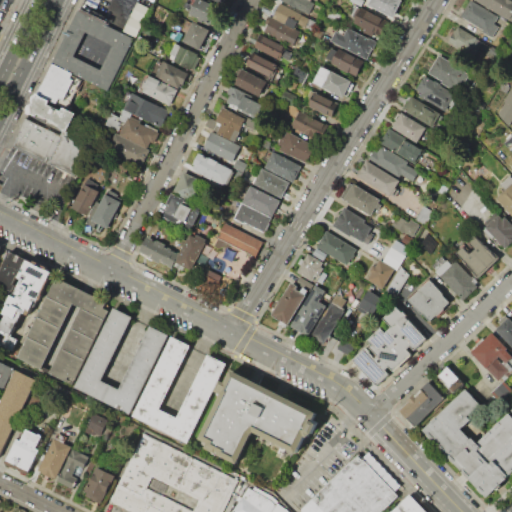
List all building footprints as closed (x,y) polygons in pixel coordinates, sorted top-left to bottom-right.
[(197,0),(205,0),(223,9),(215,27),(190,14),(197,0)] [(281,0),(306,0),(313,3),(308,15),(281,2),(281,0)] [(406,0),(397,18),(371,5),(372,0),(406,0)] [(511,0),(511,18),(510,22),(470,0),(511,0)] [(122,29),(134,35),(148,7),(135,1),(122,29)] [(279,3),(310,19),(302,33),(273,17),(279,3)] [(457,18),(466,3),(497,19),(486,37),(457,18)] [(362,8),(392,23),(385,39),(376,34),(374,38),(364,33),(365,30),(354,23),(362,8)] [(77,10),(130,37),(106,90),(52,60),(77,10)] [(271,19),(302,34),(295,48),(264,33),(271,19)] [(194,22),(210,30),(201,50),(184,42),(194,22)] [(444,43),(453,27),(478,41),(470,56),(444,43)] [(348,28),(378,44),(369,60),(331,42),(337,32),(344,37),(348,28)] [(261,35),(295,52),(291,61),(283,57),(281,60),(259,49),(260,47),(256,45),(261,35)] [(177,43),(199,54),(199,57),(202,58),(195,71),(192,69),(192,71),(175,62),(177,57),(171,55),(177,43)] [(492,46),(501,52),(496,60),(487,54),(492,46)] [(339,50),(365,63),(358,77),(332,64),(339,50)] [(254,52),(280,66),(271,82),(247,67),(254,52)] [(426,74),(436,55),(463,70),(461,73),(466,75),(460,85),(456,83),(450,92),(440,85),(439,81),(426,74)] [(165,61),(190,75),(185,87),(182,85),(181,89),(157,78),(165,61)] [(39,95),(52,102),(57,104),(59,100),(64,102),(74,81),(71,72),(54,64),(39,95)] [(297,66),(308,72),(303,83),(291,77),(297,66)] [(323,66),(354,81),(346,99),(315,82),(323,66)] [(243,70),(269,84),(260,98),(237,86),(243,70)] [(151,77),(179,91),(172,106),(144,93),(151,77)] [(413,91),(422,77),(430,82),(434,82),(437,84),(438,87),(453,95),(443,112),(417,97),(419,94),(413,91)] [(511,121),(508,125),(498,114),(504,103),(501,101),(511,83),(511,121)] [(235,87),(265,103),(260,119),(229,102),(235,87)] [(286,89),(298,95),(295,101),(283,96),(286,89)] [(317,94),(339,105),(334,118),(309,107),(317,94)] [(39,95),(28,113),(44,121),(45,118),(61,126),(59,129),(63,131),(68,133),(78,116),(64,109),(63,111),(50,106),(52,102),(39,95)] [(136,95),(170,111),(163,128),(128,112),(136,95)] [(399,112),(408,98),(437,115),(429,128),(399,112)] [(479,99),(487,104),(483,109),(476,104),(479,99)] [(226,108),(247,119),(236,143),(214,130),(226,108)] [(301,112),(330,127),(322,141),(294,127),(301,112)] [(387,128),(397,114),(423,130),(412,144),(387,128)] [(129,118),(160,133),(155,145),(153,143),(149,150),(122,135),(129,118)] [(25,120),(13,147),(76,177),(91,145),(63,131),(60,137),(25,120)] [(378,145),(386,130),(420,151),(412,165),(378,145)] [(213,132),(242,148),(234,163),(206,148),(213,132)] [(287,132),(316,147),(307,164),(281,152),(282,148),(278,146),(283,137),(285,138),(287,132)] [(107,154),(140,169),(149,152),(117,135),(107,154)] [(259,136),(271,142),(267,148),(256,142),(259,136)] [(366,160),(370,153),(375,155),(379,147),(405,163),(404,166),(417,174),(411,183),(399,176),(396,180),(366,160)] [(466,157),(460,167),(446,159),(452,149),(466,157)] [(274,151),(303,167),(294,183),(265,168),(274,151)] [(200,152),(234,168),(226,184),(197,169),(199,166),(194,163),(200,152)] [(352,177),(363,161),(397,182),(387,198),(352,177)] [(262,168),(291,183),(282,198),(254,183),(262,168)] [(184,172),(210,184),(200,205),(174,193),(184,172)] [(345,198),(354,183),(382,200),(373,216),(345,198)] [(443,184),(449,187),(445,194),(439,191),(443,184)] [(252,185),(281,201),(273,216),(244,200),(252,185)] [(72,210),(88,218),(100,194),(83,186),(72,210)] [(511,220),(492,201),(508,186),(511,189),(511,220)] [(90,221),(109,230),(124,201),(108,193),(102,204),(99,203),(90,221)] [(164,216),(170,205),(167,203),(172,193),(202,208),(191,229),(164,216)] [(242,202),(272,218),(265,233),(244,222),(243,224),(233,219),(242,202)] [(424,206),(433,211),(425,225),(416,219),(424,206)] [(330,227),(341,208),(363,221),(362,225),(370,229),(361,244),(348,235),(347,237),(330,227)] [(480,228),(494,216),(498,220),(500,218),(510,228),(508,231),(511,235),(511,240),(501,250),(480,228)] [(390,226),(392,222),(394,223),(397,218),(406,223),(407,221),(419,227),(410,239),(390,226)] [(226,221),(264,241),(255,257),(218,237),(226,221)] [(421,244),(428,232),(439,245),(431,254),(421,244)] [(314,248),(324,233),(354,251),(344,266),(326,255),(314,248)] [(191,237),(207,245),(193,271),(177,264),(191,237)] [(463,244),(470,237),(493,259),(474,279),(451,254),(458,248),(465,255),(471,250),(463,244)] [(140,256),(148,239),(180,255),(173,270),(140,256)] [(396,240),(409,247),(405,255),(392,247),(396,240)] [(405,256),(398,268),(383,260),(390,247),(405,256)] [(314,248),(311,255),(321,262),(326,255),(314,248)] [(0,274),(10,252),(29,262),(20,280),(17,278),(14,285),(16,286),(13,292),(10,290),(10,292),(4,290),(5,288),(0,285),(0,274)] [(297,273),(312,281),(315,276),(318,278),(324,269),(322,267),(324,264),(308,254),(304,260),(301,258),(298,264),(301,265),(297,273)] [(460,301),(474,287),(452,261),(447,265),(440,258),(428,267),(460,301)] [(367,279),(371,273),(369,272),(373,265),(375,266),(379,259),(396,269),(383,289),(367,279)] [(29,262),(54,274),(41,302),(37,301),(32,312),(30,316),(25,315),(21,324),(18,323),(12,336),(18,340),(13,352),(0,345),(0,339),(3,332),(1,330),(8,316),(5,315),(10,307),(7,306),(13,298),(15,298),(24,281),(21,280),(24,273),(26,274),(27,271),(25,271),(29,262)] [(205,267),(221,275),(216,285),(200,277),(205,267)] [(409,274),(394,299),(385,293),(400,268),(409,274)] [(323,272),(328,274),(323,283),(318,280),(323,272)] [(59,280),(108,304),(105,310),(111,312),(74,386),(50,374),(82,311),(75,307),(44,371),(19,359),(59,280)] [(271,316),(288,326),(309,290),(304,287),(301,293),(296,290),(299,286),(291,281),(271,316)] [(404,301),(424,281),(438,295),(439,298),(445,304),(426,323),(420,316),(416,315),(404,301)] [(291,326),(308,337),(326,307),(319,302),(326,291),(316,284),(291,326)] [(359,305),(369,290),(385,299),(376,314),(359,305)] [(311,337),(325,345),(346,310),(341,307),(347,299),(337,293),(311,337)] [(354,297),(359,300),(353,311),(347,308),(354,297)] [(391,308),(396,314),(399,313),(403,317),(401,319),(402,322),(404,321),(422,339),(410,352),(406,348),(402,350),(406,355),(388,372),(384,368),(381,371),(383,375),(371,387),(348,362),(361,349),(365,352),(363,353),(367,357),(369,361),(374,356),(365,349),(368,347),(362,341),(375,330),(381,335),(387,327),(379,319),(391,308)] [(116,310),(134,319),(103,381),(115,387),(145,328),(164,338),(127,413),(77,388),(116,310)] [(491,330),(511,351),(511,350),(511,325),(504,318),(491,330)] [(466,354),(497,383),(507,373),(501,366),(509,358),(502,352),(503,349),(488,333),(466,354)] [(338,348),(345,337),(355,344),(348,355),(338,348)] [(168,338),(185,346),(154,409),(172,418),(202,356),(222,366),(184,444),(129,417),(168,338)] [(0,362),(14,369),(4,391),(0,388),(0,362)] [(434,377),(448,394),(459,384),(443,368),(434,377)] [(0,406),(0,460),(38,381),(17,371),(0,406)] [(233,371),(318,414),(313,423),(317,425),(310,439),(306,437),(297,455),(255,433),(238,467),(204,449),(206,445),(198,441),(233,371)] [(394,413),(411,429),(441,399),(424,383),(394,413)] [(503,415),(511,424),(511,471),(482,501),(417,432),(460,390),(479,408),(455,431),(471,446),(503,415)] [(93,415),(106,422),(99,435),(86,428),(93,415)] [(20,467),(30,472),(41,452),(38,450),(44,436),(28,431),(23,442),(18,441),(8,462),(17,466),(20,460),(23,462),(20,467)] [(109,502),(129,511),(221,511),(237,482),(143,435),(109,502)] [(37,475),(50,482),(68,449),(54,442),(37,475)] [(53,482),(71,490),(86,459),(68,450),(53,482)] [(357,453),(363,459),(369,453),(402,485),(396,491),(399,494),(381,511),(301,511),(300,511),(357,453)] [(91,468),(110,478),(97,505),(77,496),(91,468)] [(230,511),(286,511),(276,504),(274,506),(246,489),(230,511)] [(393,511),(411,494),(429,511),(393,511)]
